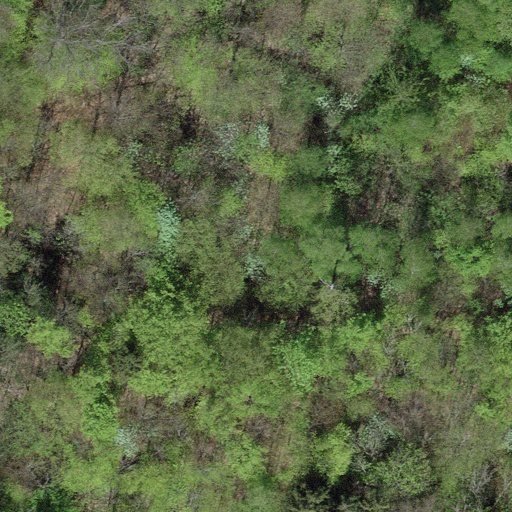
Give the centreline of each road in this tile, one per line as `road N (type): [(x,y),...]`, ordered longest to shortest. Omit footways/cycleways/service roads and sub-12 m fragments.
road 1 (track): [(0,112),(76,103),(203,64),(346,0)]
road 2 (track): [(191,349),(511,339)]
